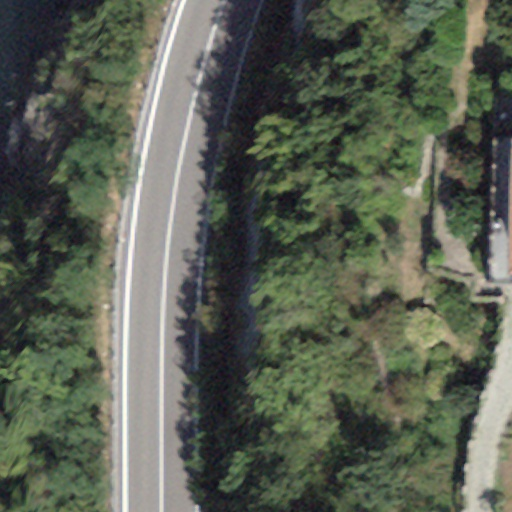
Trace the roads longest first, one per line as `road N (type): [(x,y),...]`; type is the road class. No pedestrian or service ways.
road 1 (primary): [(164,511),(165,308),(178,183),(232,0)]
road 2 (unclassified): [(511,392),(492,423),(483,511)]
